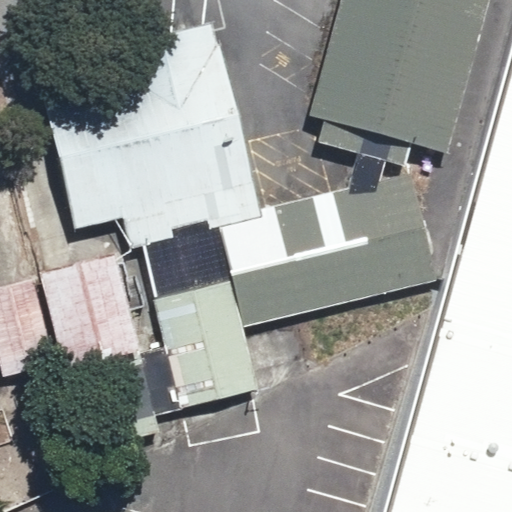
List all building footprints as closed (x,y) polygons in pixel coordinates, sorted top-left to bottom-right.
[(334,0),(303,116),(446,154),(486,0),(334,0)] [(260,214),(211,16),(33,60),(75,225),(118,214),(126,247),(260,214)] [(511,511),(511,25),(376,511),(511,511)] [(225,278),(146,297),(173,406),(252,387),(225,278)] [(32,293),(0,302),(0,398),(59,381),(32,293)]
